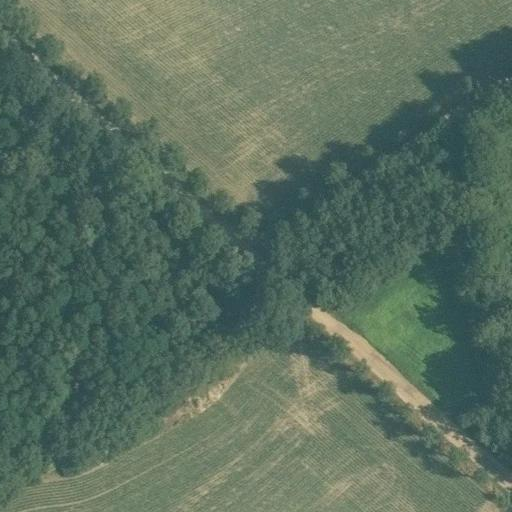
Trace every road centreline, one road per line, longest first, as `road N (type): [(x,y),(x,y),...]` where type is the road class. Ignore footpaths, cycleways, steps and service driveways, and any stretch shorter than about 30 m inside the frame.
road 1 (unclassified): [(511,471),(0,20)]
road 2 (track): [(511,86),(259,248)]
